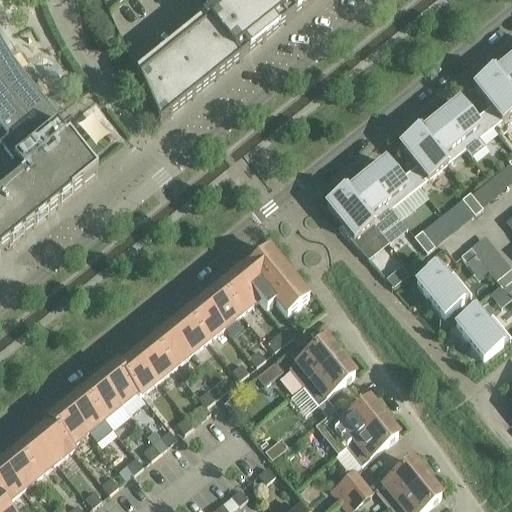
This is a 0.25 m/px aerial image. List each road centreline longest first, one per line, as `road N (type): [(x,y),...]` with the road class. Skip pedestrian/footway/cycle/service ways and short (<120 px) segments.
road 1 (unclassified): [(0,429),(511,12)]
road 2 (unclassified): [(383,0),(0,308)]
road 3 (residential): [(333,311),(475,511)]
